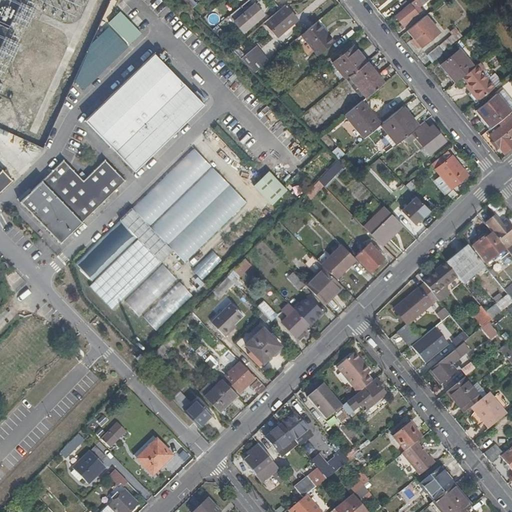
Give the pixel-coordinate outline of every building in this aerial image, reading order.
[(234,20),(231,22),(241,33),(263,15),(254,4),(256,2),(254,0),(248,0),(230,15),(234,20)] [(414,8),(409,3),(403,8),(404,9),(395,16),(400,22),(402,24),(404,26),(423,12),(417,5),(414,8)] [(292,21),(282,10),(267,23),(277,35),(292,21)] [(437,33),(424,16),(407,30),(413,38),(420,46),(437,33)] [(329,38),(315,22),(299,35),(313,51),(329,38)] [(451,47),(462,38),(454,28),(448,33),(451,36),(445,40),(451,47)] [(417,48),(420,46),(413,38),(410,40),(417,48)] [(433,61),(451,47),(445,40),(438,46),(438,45),(427,54),(428,54),(433,61)] [(344,76),(364,59),(353,46),(333,62),(344,76)] [(241,58),(254,72),(258,69),(267,62),(268,61),(255,47),(241,58)] [(461,77),(474,67),(459,49),(441,64),(455,82),(461,77)] [(84,119),(134,170),(203,103),(153,52),(84,119)] [(383,82),(364,59),(344,76),(346,77),(349,75),(352,78),(349,81),(353,85),(355,83),(359,88),(357,90),(360,95),(363,92),(366,96),(383,82)] [(267,62),(258,69),(263,75),(272,68),(267,62)] [(484,72),(477,64),(474,67),(461,77),(467,84),(471,89),(468,92),(476,102),(493,88),(482,74),(484,72)] [(509,112),(511,109),(511,103),(502,91),(496,96),(509,112)] [(507,114),(509,112),(496,96),(475,112),(488,129),(507,114)] [(362,139),(379,125),(360,101),(343,116),(362,139)] [(402,139),(416,127),(400,108),(379,125),(395,144),(402,139)] [(488,129),(486,131),(504,153),(511,146),(511,138),(511,137),(511,119),(507,114),(488,129)] [(428,129),(422,122),(416,127),(402,139),(406,144),(414,138),(428,155),(445,140),(432,125),(428,129)] [(64,159),(81,177),(98,162),(80,144),(64,159)] [(330,152),(337,159),(342,155),(335,147),(330,152)] [(171,171),(132,208),(121,219),(75,263),(93,281),(89,286),(111,309),(161,261),(173,250),(185,262),(247,203),(194,148),(171,171)] [(448,149),(430,165),(433,168),(451,153),(448,149)] [(435,170),(451,189),(467,175),(452,157),(435,170)] [(84,180),(81,177),(64,159),(20,201),(60,242),(125,180),(105,159),(84,180)] [(341,168),(344,166),(337,159),(318,180),(322,184),(339,167),(341,168)] [(0,189),(11,179),(0,167),(0,189)] [(308,200),(322,184),(318,180),(303,195),(308,200)] [(437,188),(431,193),(438,204),(445,200),(437,188)] [(429,210),(416,196),(401,210),(412,221),(420,213),(422,216),(429,210)] [(395,231),(402,225),(383,206),(363,226),(379,243),(393,229),(395,231)] [(497,217),(487,225),(497,237),(505,248),(506,249),(511,244),(511,228),(505,221),(502,223),(497,217)] [(379,243),(381,245),(395,231),(393,229),(379,243)] [(503,249),(505,248),(497,237),(492,241),(487,235),(483,234),(478,237),(479,241),(472,246),(486,263),(489,261),(491,263),(499,257),(500,258),(506,254),(503,249)] [(305,250),(292,236),(284,244),(297,258),(305,250)] [(355,256),(369,271),(382,258),(368,243),(355,256)] [(322,267),(334,279),(355,259),(340,244),(320,264),(322,267)] [(485,266),(468,246),(447,263),(458,276),(464,283),(485,266)] [(248,263),(244,258),(236,266),(227,276),(231,281),(237,275),(245,266),(248,263)] [(254,269),(248,263),(245,266),(251,273),(254,269)] [(458,276),(447,263),(424,282),(426,284),(439,300),(440,301),(450,292),(445,286),(458,276)] [(192,295),(162,264),(125,301),(131,307),(119,318),(146,346),(155,337),(152,334),(192,295)] [(322,302),(340,285),(334,279),(322,267),(304,284),(322,302)] [(299,289),(304,284),(292,271),(287,276),(299,289)] [(237,275),(231,281),(231,282),(236,287),(242,281),(237,275)] [(231,281),(227,276),(213,291),(217,296),(231,282),(231,281)] [(399,331),(409,348),(412,346),(423,337),(411,323),(439,300),(426,284),(394,310),(407,325),(399,331)] [(255,306),(252,302),(242,293),(238,297),(252,310),(255,306)] [(511,299),(509,296),(508,295),(496,305),(502,311),(511,303),(511,299)] [(293,309),(308,324),(321,311),(306,296),(293,309)] [(262,313),(268,319),(274,314),(257,297),(252,302),(255,306),(262,313)] [(223,335),(230,329),(228,327),(232,323),(241,314),(229,301),(209,321),(223,335)] [(295,336),(308,324),(293,309),(286,302),(280,308),(286,315),(280,321),(295,336)] [(502,311),(496,305),(487,312),(492,319),(493,319),(502,311)] [(451,314),(446,308),(437,315),(442,322),(451,314)] [(492,319),(487,312),(485,310),(480,315),(482,318),(479,320),(484,326),(488,322),(492,319)] [(467,340),(470,338),(451,314),(442,322),(440,324),(453,340),(458,347),(460,346),(467,340)] [(491,340),(498,334),(488,322),(484,326),(481,328),(491,340)] [(440,324),(423,337),(412,346),(426,363),(453,340),(440,324)] [(244,344),(250,350),(261,362),(279,345),(261,327),(244,344)] [(179,335),(174,331),(157,350),(161,353),(179,335)] [(474,348),(467,340),(460,346),(467,354),(474,348)] [(511,350),(506,343),(500,349),(511,363),(511,350)] [(458,347),(456,349),(457,351),(456,352),(459,357),(461,359),(467,354),(460,346),(458,347)] [(446,356),(431,369),(442,382),(456,370),(451,364),(459,357),(456,352),(457,351),(456,349),(446,356)] [(161,353),(157,350),(151,356),(150,357),(153,360),(155,361),(162,354),(161,353)] [(261,362),(250,350),(246,354),(258,366),(261,362)] [(209,354),(203,360),(210,368),(216,362),(209,354)] [(134,359),(141,365),(145,361),(139,355),(134,359)] [(356,392),(357,394),(372,382),(366,375),(369,373),(358,359),(356,361),(351,356),(336,368),(342,376),(356,392)] [(150,357),(140,368),(143,371),(153,360),(150,357)] [(245,370),(246,369),(239,361),(224,375),(238,390),(252,377),(245,370)] [(471,407),(481,399),(464,378),(448,391),(466,412),(471,407)] [(234,395),(235,394),(221,379),(203,396),(217,411),(223,405),(234,395)] [(259,393),(265,387),(256,379),(251,384),(259,393)] [(382,387),(375,379),(372,382),(357,394),(342,406),(340,407),(347,416),(359,406),(364,412),(385,395),(380,389),(382,387)] [(342,406),(323,384),(307,397),(319,411),(325,419),(339,408),(340,407),(342,406)] [(169,398),(196,426),(210,413),(196,398),(192,403),(178,389),(169,398)] [(471,407),(475,413),(493,398),(489,392),(481,399),(471,407)] [(235,397),(234,395),(223,405),(225,407),(235,397)] [(475,413),(488,429),(507,414),(493,398),(475,413)] [(293,415),(280,425),(281,425),(290,436),(293,440),(293,441),(306,430),(293,415)] [(114,425),(109,431),(116,439),(122,433),(114,425)] [(290,436),(281,425),(265,438),(277,453),(293,440),(290,436)] [(420,439),(421,438),(410,425),(393,437),(405,451),(415,443),(420,439)] [(116,439),(109,431),(101,439),(108,447),(116,439)] [(77,445),(71,440),(59,452),(64,458),(77,445)] [(146,450),(161,466),(172,455),(156,440),(146,450)] [(419,476),(435,464),(430,458),(428,459),(415,443),(405,451),(401,454),(408,462),(419,476)] [(484,455),(491,463),(503,453),(497,444),(484,455)] [(278,470),(258,445),(249,453),(251,455),(243,462),(261,484),(278,470)] [(105,457),(94,446),(72,469),(74,470),(70,474),(78,481),(81,478),(87,484),(104,467),(100,463),(105,457)] [(511,447),(502,456),(511,468),(511,447)] [(353,448),(344,455),(349,461),(354,456),(358,453),(353,448)] [(152,475),(161,466),(146,450),(137,459),(152,475)] [(420,483),(434,501),(454,485),(444,473),(439,468),(420,483)] [(323,476),(326,479),(329,477),(323,471),(320,474),(323,476)] [(360,471),(354,476),(362,486),(368,481),(360,471)] [(454,485),(456,483),(447,471),(444,473),(454,485)] [(311,482),(316,488),(325,480),(326,479),(323,476),(320,474),(319,475),(311,482)] [(59,491),(64,486),(60,482),(55,487),(59,491)] [(440,511),(463,511),(471,506),(454,485),(434,501),(432,502),(440,511)] [(289,486),(285,488),(294,500),(298,497),(289,486)] [(353,498),(351,495),(350,496),(346,499),(334,509),(336,511),(364,511),(358,504),(363,500),(369,494),(367,491),(363,486),(359,490),(361,492),(353,498)] [(354,487),(343,495),(346,499),(350,496),(351,495),(357,490),(354,487)] [(127,511),(136,504),(124,491),(102,511),(127,511)] [(369,494),(363,500),(372,511),(375,511),(381,508),(380,507),(374,500),(369,494)] [(298,502),(288,510),(289,511),(320,511),(314,504),(307,495),(302,498),(298,502)] [(374,500),(380,507),(384,504),(378,497),(374,500)] [(219,511),(207,499),(193,511),(219,511)]
